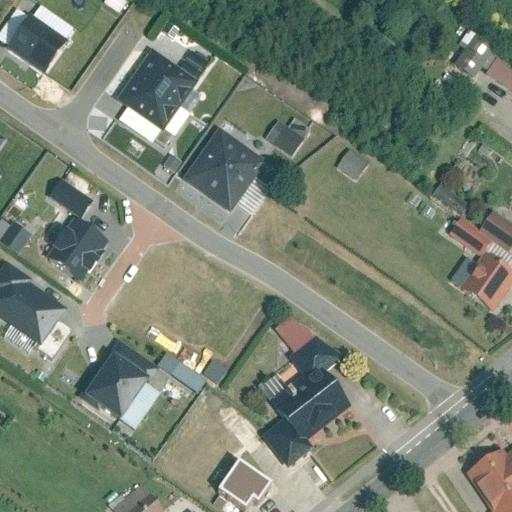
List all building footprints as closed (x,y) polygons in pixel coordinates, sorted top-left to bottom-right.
[(64,47),(27,20),(1,56),(37,83),(64,47)] [(451,68),(473,83),(494,54),(472,38),(451,68)] [(511,60),(504,55),(490,75),(511,89),(511,60)] [(196,88),(151,57),(118,105),(162,136),(196,88)] [(262,144),(289,162),(308,134),(291,123),(286,132),(275,125),(262,144)] [(209,151),(184,188),(246,231),(271,194),(209,151)] [(354,184),(367,166),(348,153),(335,171),(354,184)] [(57,183),(44,202),(77,224),(90,205),(57,183)] [(457,218),(465,208),(439,188),(431,198),(457,218)] [(459,285),(488,305),(511,272),(511,227),(500,219),(488,236),(461,217),(446,239),(476,261),(459,285)] [(106,248),(73,225),(43,268),(76,290),(106,248)] [(0,242),(0,250),(19,259),(29,236),(8,226),(0,242)] [(11,275),(0,290),(0,321),(41,350),(66,315),(11,275)] [(267,407),(296,441),(345,400),(321,372),(337,359),(317,342),(293,361),(305,375),(267,407)] [(118,429),(155,375),(119,351),(82,404),(118,429)] [(194,399),(203,386),(163,357),(153,371),(194,399)] [(504,450),(470,472),(495,511),(511,511),(511,458),(510,460),(504,450)] [(157,511),(143,492),(114,511),(157,511)]
